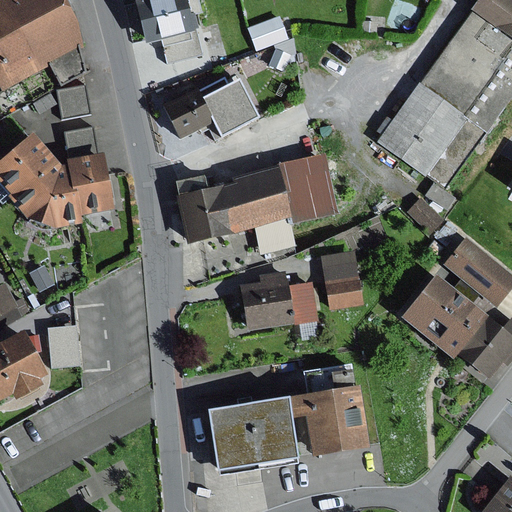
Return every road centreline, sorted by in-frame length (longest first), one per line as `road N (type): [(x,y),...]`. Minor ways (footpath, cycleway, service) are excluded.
road 1 (tertiary): [(111,0),(148,151),(175,511)]
road 2 (residential): [(511,387),(426,495)]
road 3 (residential): [(426,495),(292,511)]
